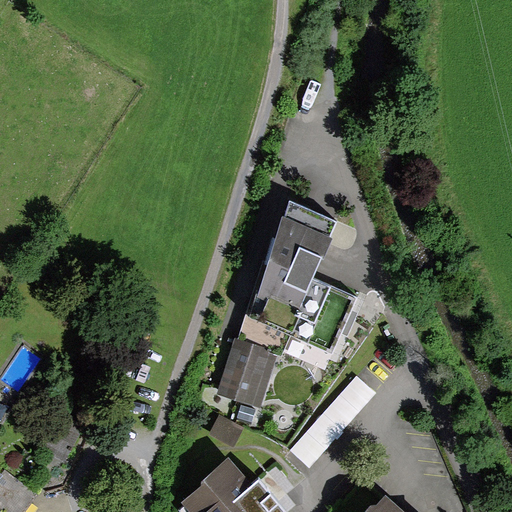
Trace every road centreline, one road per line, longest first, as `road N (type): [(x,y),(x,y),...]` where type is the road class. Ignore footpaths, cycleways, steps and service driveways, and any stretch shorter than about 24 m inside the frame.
road 1 (residential): [(286,0),(280,58),(144,511)]
road 2 (residential): [(328,90),(401,325),(485,511)]
